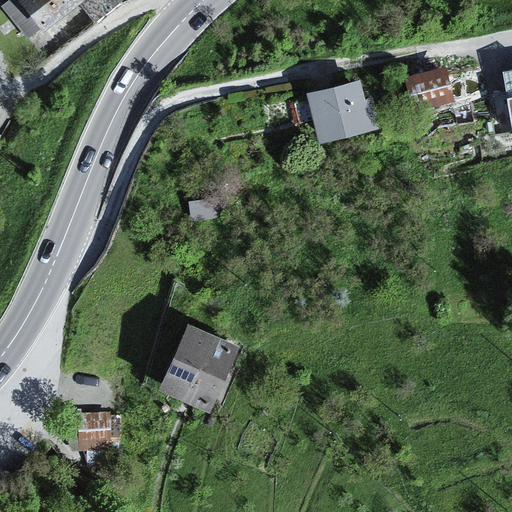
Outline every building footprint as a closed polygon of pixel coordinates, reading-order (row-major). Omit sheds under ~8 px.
[(88,31),(121,0),(18,0),(7,10),(46,53),(80,22),(88,31)] [(448,71),(404,81),(411,113),(455,103),(448,71)] [(355,83),(300,98),(314,151),(378,133),(370,102),(360,105),(355,83)] [(221,199),(190,202),(193,222),(223,219),(221,199)] [(241,348),(183,323),(154,393),(212,417),(241,348)] [(115,415),(80,418),(84,456),(118,453),(115,415)]
